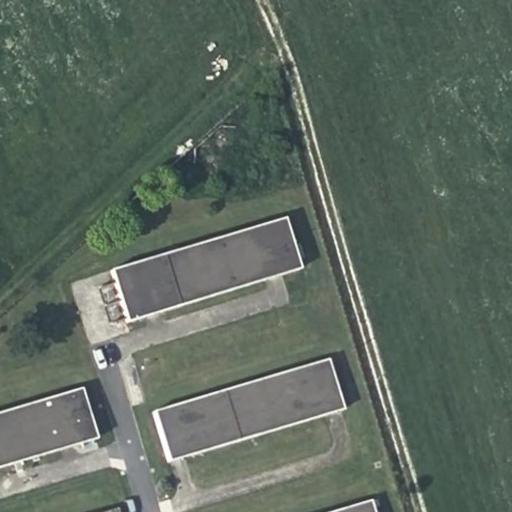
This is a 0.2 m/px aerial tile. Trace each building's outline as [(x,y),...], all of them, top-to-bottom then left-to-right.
[(131,315),(282,268),(302,262),(288,211),(116,264),(131,315)] [(172,454),(342,404),(347,402),(332,353),(158,403),(172,454)] [(0,461),(78,438),(100,432),(86,382),(0,408),(0,461)] [(379,511),(375,496),(319,511),(379,511)] [(123,511),(120,502),(86,511),(123,511)]
